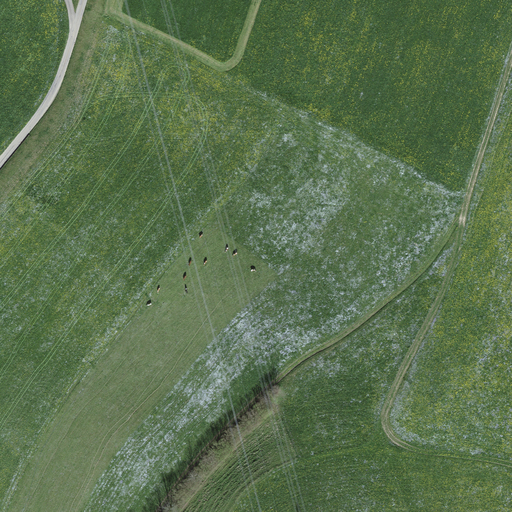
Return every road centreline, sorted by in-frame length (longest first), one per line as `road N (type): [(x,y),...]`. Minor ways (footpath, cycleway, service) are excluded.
road 1 (track): [(511,470),(403,450),(387,438),(384,420),(445,287),(511,60)]
road 2 (track): [(154,511),(227,425),(418,277),(463,214)]
road 3 (unclassified): [(83,0),(43,110),(0,163)]
